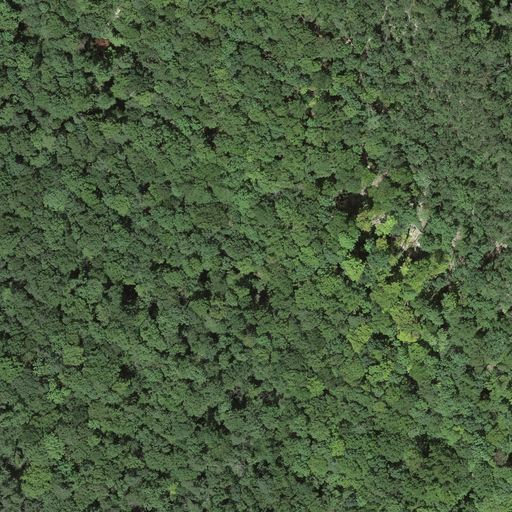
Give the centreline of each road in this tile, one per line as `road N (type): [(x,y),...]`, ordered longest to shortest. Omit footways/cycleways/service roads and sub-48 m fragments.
road 1 (track): [(409,511),(358,446),(212,178),(103,0)]
road 2 (track): [(157,95),(228,119),(287,169),(347,245),(376,305),(491,476)]
road 3 (track): [(117,511),(0,350)]
